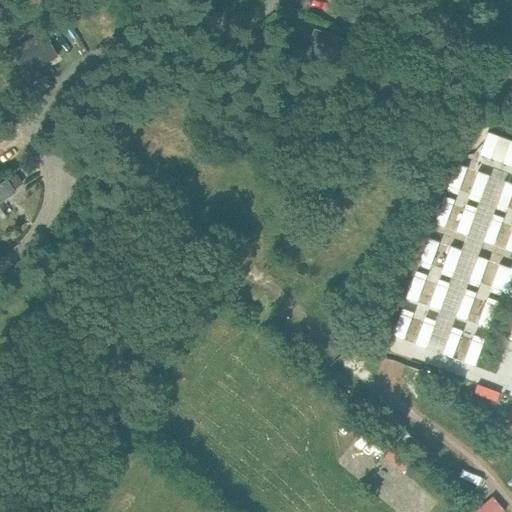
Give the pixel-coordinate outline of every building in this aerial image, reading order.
[(65,17),(53,24),(60,36),(72,29),(65,17)] [(57,56),(43,32),(11,50),(26,75),(57,56)] [(511,222),(495,220),(486,300),(511,303),(511,222)] [(0,445),(16,427),(3,416),(0,420),(0,445)] [(356,473),(373,445),(357,436),(341,464),(356,473)] [(392,491),(418,511),(423,511),(433,499),(404,476),(392,491)]
